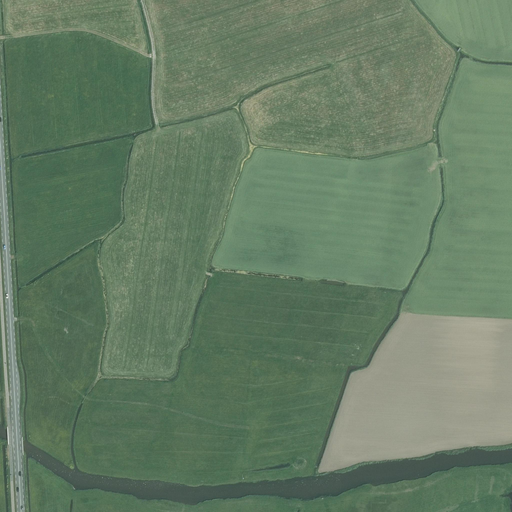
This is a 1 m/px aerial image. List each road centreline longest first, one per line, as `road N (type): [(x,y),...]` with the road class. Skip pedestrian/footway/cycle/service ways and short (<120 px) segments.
road 1 (primary): [(21,511),(0,141)]
road 2 (track): [(248,427),(79,396),(33,320),(10,319)]
road 3 (track): [(153,57),(74,30),(0,37)]
road 4 (track): [(158,128),(141,0)]
